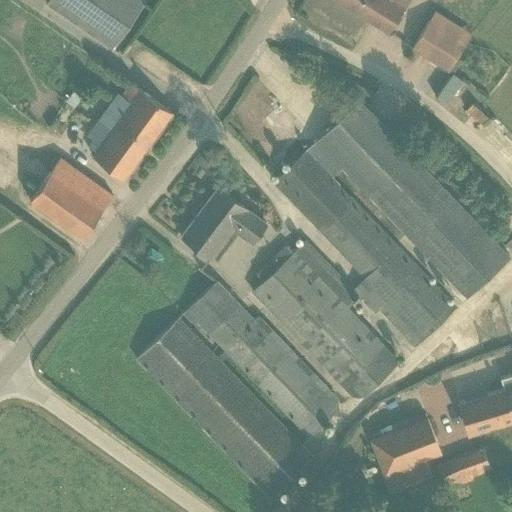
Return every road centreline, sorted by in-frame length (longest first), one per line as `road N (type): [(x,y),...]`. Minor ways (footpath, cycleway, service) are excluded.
road 1 (unclassified): [(4,367),(263,21)]
road 2 (unknown): [(511,260),(334,436),(278,511)]
road 3 (unclassified): [(511,183),(387,76),(263,21)]
road 4 (unclassified): [(4,367),(205,511)]
